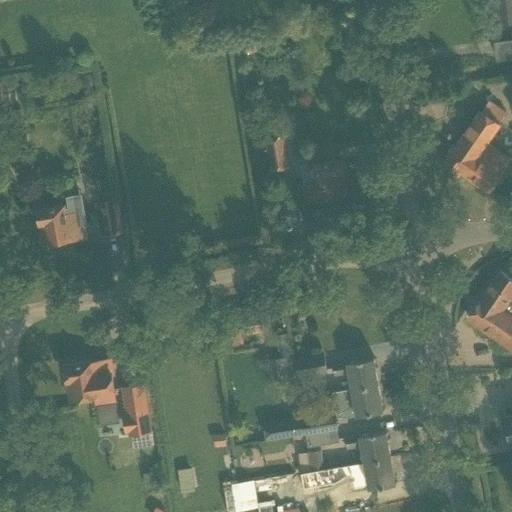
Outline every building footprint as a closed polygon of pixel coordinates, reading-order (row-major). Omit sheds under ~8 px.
[(511,22),(511,0),(500,0),(504,24),(511,22)] [(496,59),(511,57),(511,39),(494,41),(496,59)] [(489,191),(510,159),(511,159),(486,141),(498,124),(497,123),(505,112),(489,101),(482,112),(481,111),(457,147),(455,145),(443,163),(458,174),(460,171),(489,191)] [(282,135),(266,138),(272,170),(288,167),(282,135)] [(302,186),(304,200),(321,197),(321,198),(341,194),(338,175),(344,174),(341,160),(315,164),(318,183),(302,186)] [(49,242),(87,236),(83,212),(82,212),(78,190),(77,190),(79,198),(67,200),(68,209),(65,209),(64,205),(38,209),(40,224),(46,223),(49,242)] [(103,234),(122,231),(117,199),(114,200),(98,203),(97,203),(103,234)] [(511,278),(501,271),(468,318),(511,349),(511,317),(508,315),(511,309),(511,278)] [(294,337),(279,338),(279,356),(271,356),(272,388),(296,388),(294,337)] [(298,376),(327,371),(324,355),(295,360),(298,376)] [(352,389),(379,385),(374,360),(374,357),(333,364),(335,375),(349,373),(352,389)] [(91,363),(90,362),(64,366),(67,381),(73,380),(76,399),(96,396),(97,402),(115,399),(111,374),(113,374),(110,359),(91,363)] [(143,384),(123,387),(128,415),(124,415),(126,431),(130,430),(131,434),(150,431),(143,384)] [(379,385),(352,389),(337,392),(335,394),(334,398),(337,417),(342,416),(342,417),(383,411),(383,409),(379,385)] [(305,434),(337,429),(334,411),(302,416),(305,434)] [(364,463),(391,458),(387,434),(387,430),(345,437),(347,448),(361,446),(364,463)] [(310,471),(324,468),(321,450),(307,452),(310,471)] [(354,491),(396,484),(396,482),(395,483),(391,458),(364,463),(349,465),(351,480),(312,486),(315,508),(356,501),(354,491)] [(158,487),(155,471),(143,473),(146,489),(158,487)] [(228,510),(236,509),(237,509),(234,485),(224,487),(228,510)]
